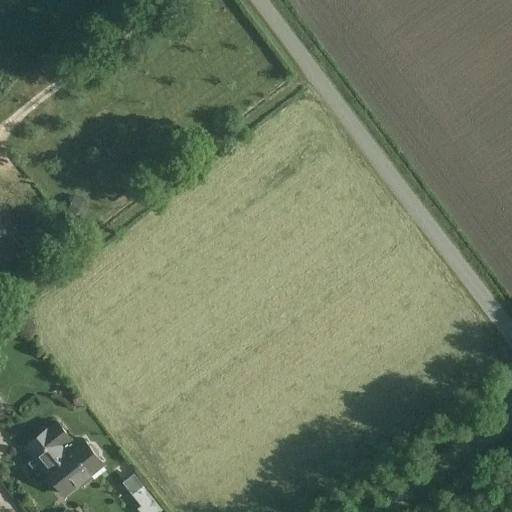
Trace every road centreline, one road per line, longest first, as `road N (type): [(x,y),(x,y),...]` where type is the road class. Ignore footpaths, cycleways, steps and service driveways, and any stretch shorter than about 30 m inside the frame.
road 1 (unclassified): [(511,333),(260,0)]
road 2 (track): [(312,70),(0,314)]
road 3 (unclassified): [(375,511),(511,415)]
